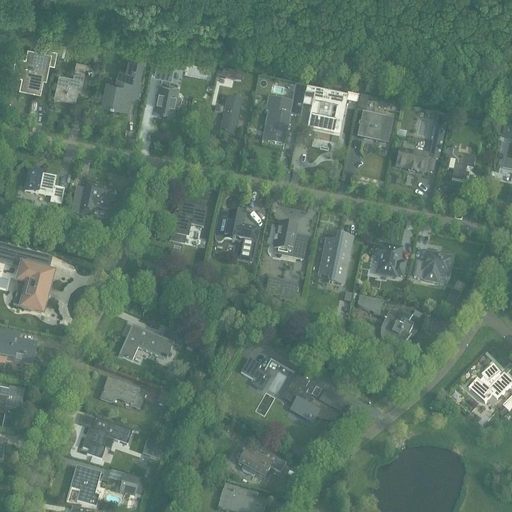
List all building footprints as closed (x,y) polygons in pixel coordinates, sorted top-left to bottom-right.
[(48,53),(47,54),(28,51),(27,59),(25,59),(15,57),(15,58),(17,58),(13,75),(16,75),(16,77),(19,78),(20,76),(23,77),(21,89),(40,92),(39,94),(40,94),(46,65),(49,65),(54,66),(57,52),(48,50),(48,53)] [(176,66),(185,68),(187,60),(177,58),(176,66)] [(126,109),(129,95),(136,97),(143,62),(129,59),(126,71),(118,70),(115,85),(107,84),(102,104),(126,109)] [(178,105),(180,104),(181,98),(180,97),(176,96),(178,88),(169,86),(170,80),(174,64),(158,61),(155,77),(162,78),(160,84),(159,84),(154,109),(163,111),(162,115),(160,114),(160,115),(172,117),(174,104),(178,105)] [(76,90),(76,87),(80,88),(85,64),(78,63),(74,78),(63,76),(62,84),(58,83),(55,98),(64,99),(65,96),(68,97),(68,100),(75,101),(77,90),(76,90)] [(190,67),(189,74),(206,77),(207,70),(190,67)] [(219,68),(217,77),(225,79),(227,70),(219,68)] [(296,104),(303,105),(306,93),(307,88),(300,87),(296,104)] [(346,101),(306,93),(303,105),(311,107),(307,127),(332,132),(333,124),(317,121),(321,105),(336,108),(335,112),(344,114),(346,101)] [(361,95),(358,107),(367,109),(369,97),(361,95)] [(220,133),(235,136),(242,101),(227,98),(225,108),(215,107),(214,113),(224,115),(220,133)] [(284,146),(288,125),(292,103),(268,98),(266,112),(271,113),(268,126),(271,126),(268,142),(275,143),(274,144),(284,146)] [(363,113),(357,137),(387,144),(393,120),(363,113)] [(436,118),(434,143),(443,144),(445,119),(436,118)] [(488,125),(486,133),(492,134),(494,127),(488,125)] [(397,130),(396,137),(405,139),(406,132),(397,130)] [(468,168),(473,170),(475,159),(458,155),(459,146),(453,145),(450,162),(455,163),(452,181),(469,184),(471,175),(466,174),(468,168)] [(432,171),(435,159),(411,153),(410,156),(400,154),(400,151),(396,167),(407,169),(406,171),(416,173),(417,171),(425,173),(426,169),(432,171)] [(42,178),(42,175),(28,172),(24,192),(51,198),(50,204),(61,206),(64,190),(54,188),(55,180),(42,178)] [(80,216),(89,217),(91,207),(108,210),(109,201),(114,202),(116,191),(101,188),(102,185),(96,184),(96,187),(86,185),(84,195),(75,193),(71,213),(80,215),(80,216)] [(186,244),(184,244),(185,238),(188,239),(191,225),(201,227),(200,230),(201,231),(205,208),(205,207),(204,210),(194,208),(195,207),(178,203),(175,215),(173,215),(169,235),(172,235),(171,241),(169,241),(185,245),(186,244)] [(229,214),(228,216),(219,214),(215,238),(215,241),(216,242),(218,243),(220,243),(222,242),(223,240),(232,242),(231,243),(234,243),(234,242),(239,243),(240,245),(236,261),(251,264),(258,230),(245,227),(243,224),(242,224),(244,217),(229,214)] [(294,238),(296,228),(279,224),(277,236),(275,235),(274,240),(273,242),(274,242),(273,247),(275,247),(274,250),(282,251),(281,256),(303,261),(307,241),(294,238)] [(348,252),(350,252),(352,239),(338,236),(336,243),(326,241),(319,276),(329,279),(328,283),(343,286),(349,257),(347,257),(348,252)] [(399,262),(401,249),(382,245),(382,249),(375,247),(373,257),(380,258),(377,271),(387,273),(387,276),(395,278),(396,275),(402,276),(405,263),(399,262)] [(0,246),(0,260),(7,262),(7,264),(22,269),(19,282),(28,284),(22,309),(41,314),(52,275),(37,271),(41,258),(0,246)] [(178,260),(180,254),(179,254),(180,248),(174,247),(173,251),(171,251),(170,259),(178,260)] [(435,256),(426,254),(424,264),(417,263),(414,278),(424,280),(424,281),(436,283),(438,274),(448,276),(451,259),(440,257),(440,256),(440,257),(436,256),(435,256)] [(294,303),(297,288),(283,285),(283,283),(269,280),(265,295),(280,298),(279,300),(294,303)] [(404,299),(405,292),(398,291),(397,297),(404,299)] [(345,293),(343,302),(350,303),(352,294),(345,293)] [(382,303),(359,298),(357,306),(379,317),(379,316),(378,316),(381,303),(382,303)] [(449,298),(445,307),(452,310),(456,301),(449,298)] [(413,315),(411,318),(400,313),(399,315),(389,310),(385,319),(384,319),(383,319),(389,322),(385,329),(384,333),(384,336),(385,339),(387,342),(401,349),(411,336),(409,335),(412,329),(416,330),(420,322),(412,318),(413,316),(413,315)] [(119,358),(129,362),(134,349),(164,362),(171,345),(179,348),(183,338),(166,330),(161,340),(153,337),(151,343),(142,340),(145,333),(132,328),(119,358)] [(21,364),(31,366),(35,347),(18,344),(19,336),(2,332),(0,340),(0,356),(15,360),(16,355),(23,356),(21,364)] [(197,341),(191,339),(189,344),(195,347),(197,341)] [(261,367),(249,360),(241,373),(256,382),(253,386),(262,391),(267,382),(263,380),(265,375),(258,371),(261,367)] [(478,381),(469,391),(485,405),(493,397),(497,401),(502,396),(511,387),(511,385),(511,383),(504,376),(501,378),(499,376),(501,375),(494,367),(482,377),(484,379),(480,383),(478,381)] [(294,411),(302,416),(302,417),(312,423),(315,418),(323,422),(324,420),(329,422),(330,420),(335,423),(342,410),(340,409),(344,403),(327,394),(323,401),(322,400),(320,403),(320,402),(318,405),(315,403),(316,403),(305,397),(308,392),(306,391),(309,384),(297,377),(284,400),(296,407),(294,411)] [(138,390),(110,379),(102,401),(113,405),(115,399),(134,405),(132,408),(140,411),(146,394),(138,391),(138,390)] [(15,413),(17,414),(21,394),(19,393),(8,391),(8,393),(0,391),(0,400),(6,402),(4,411),(15,413)] [(159,404),(171,409),(175,397),(163,393),(159,404)] [(83,449),(82,450),(88,451),(89,452),(88,456),(87,455),(87,456),(101,461),(102,460),(100,460),(104,449),(105,449),(108,440),(114,441),(119,443),(120,439),(128,441),(131,433),(132,433),(132,432),(95,420),(96,421),(93,430),(89,429),(89,430),(91,430),(84,449),(83,449)] [(4,422),(2,431),(11,433),(13,424),(4,422)] [(148,442),(143,455),(160,460),(164,447),(147,441),(148,442)] [(271,471),(280,476),(286,466),(265,454),(263,458),(247,450),(238,465),(245,469),(243,472),(254,478),(256,475),(265,481),(271,471)] [(82,501),(92,504),(99,476),(76,469),(70,491),(80,493),(84,494),(82,501)] [(138,492),(139,487),(137,487),(139,481),(125,477),(121,494),(135,497),(136,491),(138,492)] [(219,510),(224,511),(264,511),(266,506),(246,500),(248,493),(227,487),(219,510)]
